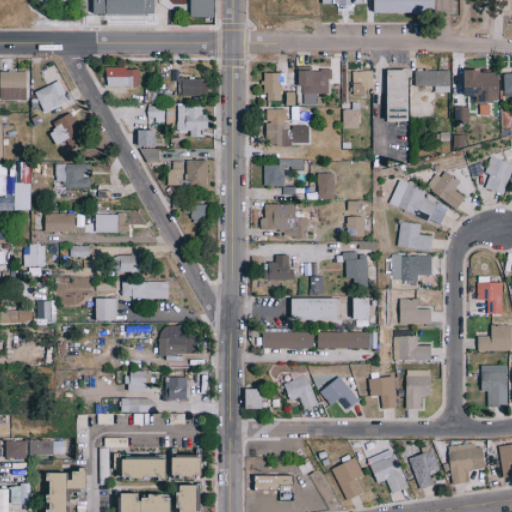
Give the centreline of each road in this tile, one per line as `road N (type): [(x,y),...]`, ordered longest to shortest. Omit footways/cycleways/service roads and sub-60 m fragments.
road 1 (tertiary): [(228,511),(237,45)]
road 2 (residential): [(229,339),(68,43)]
road 3 (residential): [(511,425),(230,431)]
road 4 (residential): [(237,45),(511,45)]
road 5 (residential): [(0,43),(237,45)]
road 6 (residential): [(459,427),(462,249),(477,231),(500,228)]
